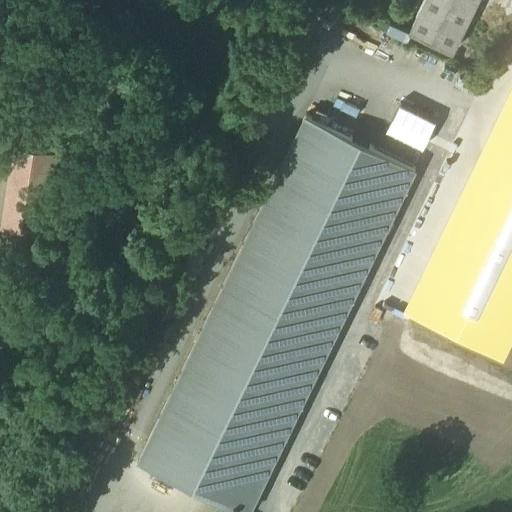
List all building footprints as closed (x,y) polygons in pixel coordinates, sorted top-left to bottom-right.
[(425,0),(411,29),(454,50),(478,0),(425,0)] [(307,115),(244,244),(354,297),(416,168),(307,115)] [(56,153),(23,148),(11,229),(43,234),(56,153)] [(249,511),(354,297),(244,244),(139,462),(224,503),(219,511),(249,511)] [(12,307),(0,306),(0,334),(11,335),(12,307)]
